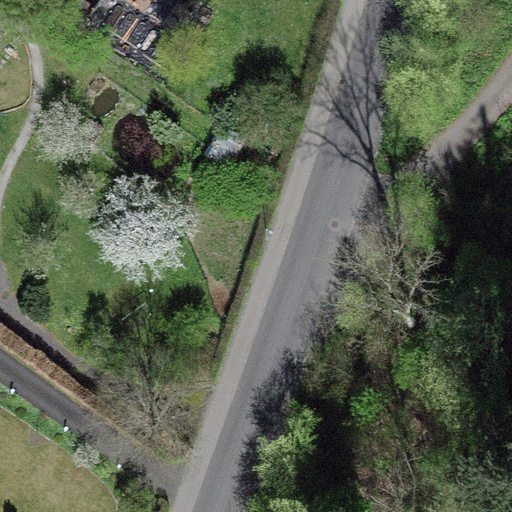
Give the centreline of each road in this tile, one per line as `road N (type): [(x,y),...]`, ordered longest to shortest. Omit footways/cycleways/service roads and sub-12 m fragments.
road 1 (residential): [(219,511),(385,0)]
road 2 (track): [(511,61),(399,136),(345,119)]
